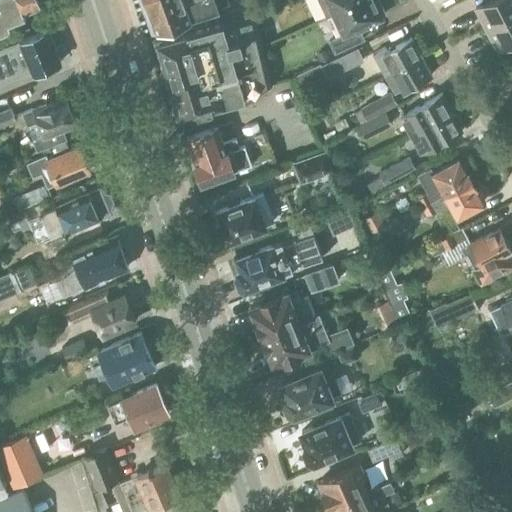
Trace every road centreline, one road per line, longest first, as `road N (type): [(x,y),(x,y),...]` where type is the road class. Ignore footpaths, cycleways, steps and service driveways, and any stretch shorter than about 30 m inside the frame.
road 1 (secondary): [(256,511),(93,0)]
road 2 (residential): [(418,0),(511,156)]
